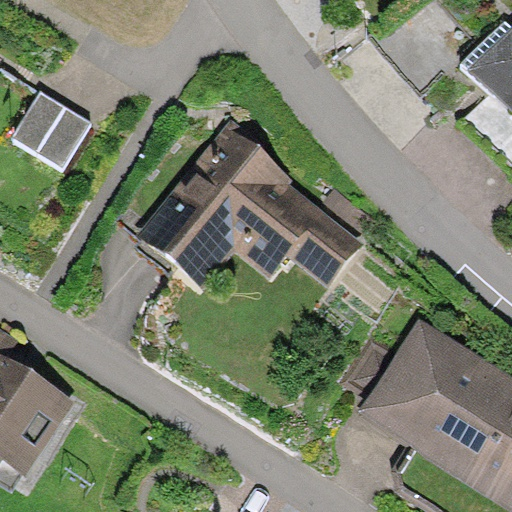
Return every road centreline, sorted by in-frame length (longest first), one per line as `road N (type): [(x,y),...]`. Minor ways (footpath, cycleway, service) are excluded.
road 1 (residential): [(0,293),(335,511)]
road 2 (residential): [(242,0),(377,178),(511,291)]
